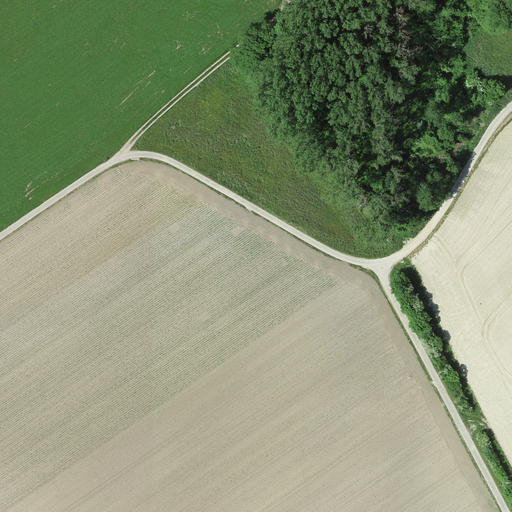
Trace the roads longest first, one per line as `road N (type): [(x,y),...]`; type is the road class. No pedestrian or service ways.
road 1 (track): [(0,236),(117,158),(145,154),(314,243),(377,265),(433,223),(511,105)]
road 2 (track): [(377,265),(506,511)]
road 3 (track): [(117,158),(289,0)]
